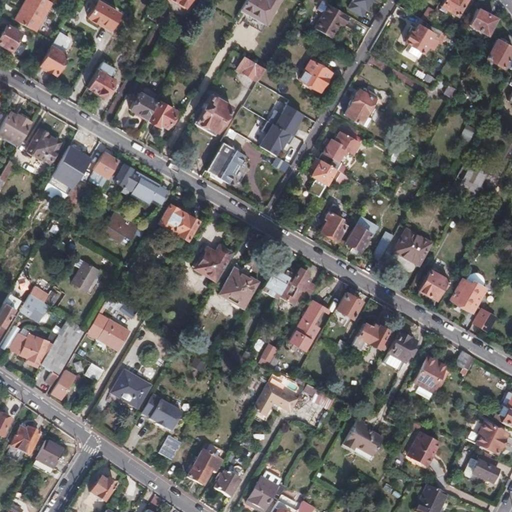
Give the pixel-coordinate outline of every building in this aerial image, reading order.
[(37,21),(40,23),(52,4),(45,0),(27,0),(14,21),(31,31),(37,21)] [(168,0),(185,10),(190,0),(168,0)] [(264,0),(245,0),(240,9),(265,24),(279,0),(265,0),(266,1),(264,0)] [(375,0),(355,0),(354,2),(369,10),(375,0)] [(444,0),(441,6),(456,15),(459,9),(466,13),(472,1),(469,0),(444,0)] [(322,12),(327,5),(320,1),(315,10),(321,14),(322,12)] [(96,2),(87,17),(109,30),(117,15),(96,2)] [(347,17),(334,9),(327,5),(322,12),(321,14),(312,29),(329,39),(338,24),(342,26),(347,17)] [(420,20),(425,23),(433,10),(428,7),(420,20)] [(145,19),(152,23),(158,12),(151,8),(145,19)] [(469,26),(485,34),(493,18),(477,10),(469,26)] [(31,31),(34,32),(40,23),(37,21),(31,31)] [(435,29),(426,24),(423,29),(416,25),(412,33),(409,31),(408,33),(405,32),(403,36),(405,40),(403,42),(421,53),(425,46),(431,50),(435,43),(429,39),(435,29)] [(4,25),(0,32),(0,44),(11,51),(20,34),(4,25)] [(61,54),(69,40),(58,34),(39,66),(54,74),(65,56),(61,54)] [(495,40),(485,59),(501,67),(511,49),(495,40)] [(235,69),(256,82),(263,69),(243,57),(235,69)] [(309,62),(298,80),(303,82),(301,87),(309,92),(312,87),(318,91),(329,73),(309,62)] [(29,78),(34,71),(22,64),(17,71),(29,78)] [(96,70),(86,87),(102,97),(105,92),(106,93),(112,81),(102,75),(103,74),(96,70)] [(511,78),(502,97),(508,100),(508,101),(511,103),(511,78)] [(443,93),(451,97),(456,89),(448,84),(443,93)] [(18,95),(0,85),(0,92),(0,93),(0,96),(6,100),(4,103),(11,108),(18,95)] [(343,114),(359,124),(374,98),(359,89),(343,114)] [(128,109),(145,118),(154,102),(137,92),(128,109)] [(214,102),(216,100),(209,95),(204,103),(202,102),(198,108),(201,110),(193,122),(213,134),(228,107),(219,102),(218,104),(214,102)] [(147,119),(157,125),(158,123),(164,126),(174,110),(157,100),(147,119)] [(267,121),(293,137),(297,129),(294,127),(301,114),(285,105),(280,114),(274,110),(267,121)] [(0,126),(0,135),(17,145),(29,125),(8,112),(0,126)] [(267,121),(266,120),(260,131),(265,134),(258,146),(274,156),(278,148),(280,149),(284,142),(288,145),(293,137),(267,121)] [(342,123),(338,130),(350,137),(354,130),(342,123)] [(41,128),(40,130),(38,129),(25,150),(48,163),(60,142),(46,134),(47,131),(41,128)] [(228,129),(225,136),(231,139),(235,133),(228,129)] [(339,172),(342,174),(345,169),(343,165),(336,161),(340,154),(342,155),(345,150),(350,154),(351,152),(355,151),(357,147),(356,144),(357,144),(337,132),(336,134),(334,134),(332,137),(333,139),(332,142),(328,140),(317,159),(339,172)] [(221,141),(204,170),(226,184),(243,155),(221,141)] [(59,172),(75,182),(89,159),(72,149),(59,172)] [(94,180),(92,182),(100,187),(115,161),(102,154),(93,170),(95,171),(91,178),(94,180)] [(389,161),(394,163),(398,156),(393,154),(389,161)] [(284,171),(288,164),(275,156),(271,163),(284,171)] [(333,184),(339,172),(317,159),(314,158),(309,167),(313,170),(310,175),(315,178),(308,191),(318,197),(325,184),(331,187),(333,184)] [(469,204),(470,204),(488,171),(466,159),(448,192),(461,199),(469,204)] [(0,190),(15,165),(8,161),(0,174),(0,190)] [(148,202),(155,189),(157,187),(133,173),(131,176),(127,174),(129,170),(121,165),(120,167),(115,164),(107,179),(122,187),(119,192),(125,195),(125,194),(128,191),(148,202)] [(339,172),(333,184),(341,188),(347,177),(342,174),(339,172)] [(372,188),(378,191),(381,185),(376,182),(372,188)] [(68,196),(76,202),(83,192),(74,187),(68,196)] [(155,189),(148,202),(156,207),(164,193),(155,189)] [(105,196),(99,193),(96,200),(101,203),(105,196)] [(461,199),(453,214),(454,215),(449,223),(456,227),(469,204),(461,199)] [(490,214),(491,215),(496,206),(489,202),(485,212),(490,214)] [(155,223),(170,231),(181,212),(166,204),(155,223)] [(112,210),(98,232),(118,244),(126,231),(132,235),(138,225),(112,210)] [(181,212),(170,231),(185,240),(196,221),(181,212)] [(327,212),(323,219),(326,220),(320,231),(336,240),(343,226),(338,223),(340,219),(327,212)] [(364,226),(362,230),(353,225),(343,242),(359,251),(368,234),(371,235),(373,231),(372,228),(368,225),(364,226)] [(394,250),(417,263),(428,243),(405,230),(394,250)] [(370,257),(378,262),(392,236),(385,232),(370,257)] [(230,253),(221,248),(217,255),(205,248),(194,267),(214,279),(230,253)] [(73,266),(78,269),(83,262),(77,258),(73,266)] [(98,271),(83,262),(78,269),(70,283),(85,292),(98,271)] [(507,275),(509,277),(511,273),(508,271),(510,269),(504,266),(501,272),(507,275)] [(299,290),(301,291),(307,281),(308,280),(303,277),(305,274),(297,269),(292,267),(287,277),(276,296),(290,306),(299,290)] [(233,268),(220,290),(234,299),(232,302),(242,308),(257,282),(233,268)] [(274,298),(276,296),(287,277),(271,268),(259,289),(274,298)] [(443,283),(445,284),(447,280),(428,270),(417,290),(434,299),(443,283)] [(98,271),(85,292),(90,295),(103,274),(98,271)] [(490,285),(493,286),(498,289),(507,275),(501,272),(500,272),(498,271),(490,285)] [(468,284),(460,280),(449,299),(470,311),(483,289),(470,281),(468,284)] [(315,286),(307,281),(301,291),(309,296),(315,286)] [(42,303),(46,298),(32,290),(29,295),(42,303)] [(47,307),(49,308),(57,295),(51,291),(43,304),(47,307)] [(114,315),(119,308),(123,302),(110,292),(102,306),(114,315)] [(334,309),(329,317),(342,325),(347,317),(350,318),(359,303),(345,294),(335,310),(334,309)] [(42,315),(47,307),(43,304),(42,303),(29,295),(18,312),(27,317),(32,308),(42,315)] [(7,296),(0,307),(0,325),(3,327),(13,310),(8,306),(13,299),(7,296)] [(123,302),(119,308),(128,315),(133,308),(127,305),(123,302)] [(303,351),(317,329),(310,325),(321,308),(311,302),(287,341),(303,351)] [(480,309),(472,323),(488,332),(496,318),(480,309)] [(97,314),(86,332),(117,351),(128,332),(97,314)] [(49,385),(84,330),(67,319),(57,335),(50,347),(39,364),(50,372),(44,382),(49,385)] [(371,328),(363,323),(350,346),(358,350),(363,341),(377,349),(386,331),(373,324),(371,328)] [(408,356),(412,349),(409,347),(412,340),(397,332),(387,353),(402,361),(405,355),(408,356)] [(37,368),(39,364),(50,347),(46,345),(47,343),(27,334),(18,355),(25,358),(23,364),(37,368)] [(335,349),(341,352),(346,344),(339,340),(335,349)] [(267,345),(260,358),(268,362),(275,349),(267,345)] [(242,365),(246,358),(249,353),(245,351),(238,363),(242,365)] [(460,351),(453,364),(462,369),(469,356),(460,351)] [(266,368),(272,371),(278,360),(273,356),(266,368)] [(424,357),(410,383),(430,393),(444,367),(424,357)] [(84,374),(96,382),(102,370),(91,363),(84,374)] [(63,370),(49,392),(59,398),(72,376),(63,370)] [(148,386),(123,372),(111,393),(136,407),(148,386)] [(297,398),(266,381),(251,408),(264,415),(272,401),(290,411),(297,398)] [(315,390),(306,385),(302,392),(312,397),(315,390)] [(506,410),(511,412),(511,394),(511,395),(511,396),(507,394),(500,407),(506,410)] [(159,400),(151,396),(141,414),(149,419),(148,420),(155,425),(155,426),(162,430),(163,429),(169,433),(179,414),(158,402),(159,400)] [(401,414),(408,418),(413,408),(406,405),(401,414)] [(499,423),(502,418),(484,410),(482,414),(499,423)] [(511,429),(511,412),(506,410),(502,418),(499,423),(511,429)] [(0,414),(0,437),(9,419),(0,414)] [(358,426),(360,423),(360,422),(355,419),(341,445),(350,450),(353,446),(369,456),(379,438),(363,429),(358,426)] [(482,423),(476,437),(478,437),(474,445),(495,455),(505,434),(482,423)] [(28,433),(19,428),(10,445),(28,454),(38,433),(30,429),(28,433)] [(431,452),(433,453),(438,445),(421,433),(407,456),(423,466),(431,452)] [(167,436),(157,453),(170,460),(180,443),(167,436)] [(44,440),(34,458),(53,468),(62,450),(44,440)] [(210,470),(214,473),(221,460),(202,449),(186,476),(201,485),(210,470)] [(431,452),(423,466),(424,467),(433,453),(431,452)] [(497,462),(479,454),(475,462),(469,459),(462,475),(482,484),(484,480),(491,483),(496,472),(494,470),(497,462)] [(213,488),(228,497),(243,473),(242,470),(237,467),(234,467),(231,472),(229,470),(227,473),(224,471),(213,488)] [(331,481),(339,485),(346,472),(339,468),(331,481)] [(276,487),(278,483),(280,480),(264,471),(260,478),(276,487)] [(104,482),(99,478),(88,493),(102,502),(114,486),(106,480),(104,482)] [(270,497),(277,500),(279,495),(284,487),(278,483),(276,487),(260,478),(245,504),(254,510),(255,508),(262,511),(270,497)] [(436,511),(446,494),(426,485),(413,511),(436,511)] [(293,511),(295,511),(297,510),(290,506),(292,502),(279,495),(277,500),(276,502),(293,511)] [(293,511),(276,502),(269,511),(293,511)] [(295,511),(310,511),(312,508),(301,502),(297,510),(295,511)]
